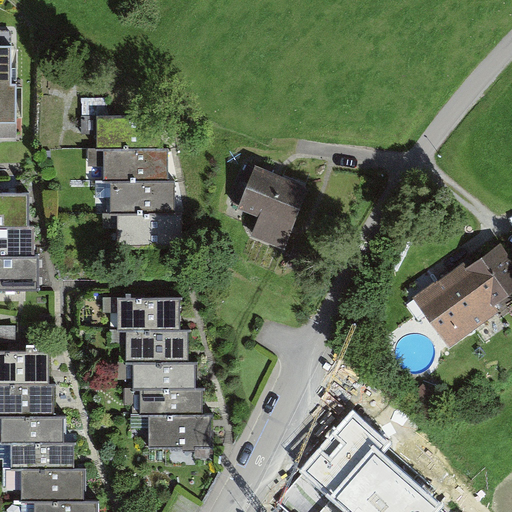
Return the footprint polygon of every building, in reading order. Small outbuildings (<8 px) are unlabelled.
[(14,47),(0,47),(0,124),(21,125),(21,86),(15,86),(14,47)] [(159,120),(98,118),(97,154),(109,155),(108,183),(116,183),(115,215),(126,215),(125,246),(185,248),(186,216),(178,215),(179,184),(170,183),(171,154),(158,153),(159,120)] [(306,189),(258,170),(243,207),(264,215),(257,233),(284,244),(306,189)] [(32,195),(0,195),(0,293),(45,294),(45,256),(39,256),(39,228),(32,228),(32,195)] [(464,267),(420,300),(452,343),(496,311),(492,306),(511,291),(511,264),(500,248),(467,271),(464,267)] [(179,298),(119,298),(119,332),(128,332),(128,359),(139,359),(139,412),(149,412),(149,446),(212,446),(212,414),(204,414),(204,387),(197,387),(197,359),(188,359),(188,331),(179,331),(179,298)] [(55,356),(0,355),(0,416),(10,416),(9,444),(17,444),(17,472),(27,472),(26,505),(38,505),(37,511),(103,511),(104,504),(89,504),(89,473),(79,473),(79,446),(70,446),(70,420),(61,420),(62,388),(55,388),(55,356)] [(382,453),(390,443),(353,411),(300,472),(331,498),(374,447),(382,453)] [(374,447),(331,498),(347,511),(441,511),(446,506),(382,453),(374,447)]
